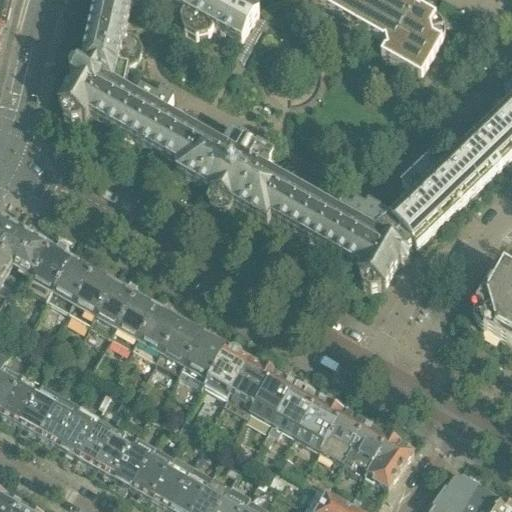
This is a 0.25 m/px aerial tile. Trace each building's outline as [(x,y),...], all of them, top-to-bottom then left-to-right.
[(0,0),(0,11),(8,13),(11,0),(0,0)] [(98,0),(81,73),(78,71),(72,72),(69,77),(71,82),(72,83),(58,109),(62,111),(60,113),(63,122),(71,126),(80,124),(81,122),(85,124),(89,117),(180,169),(176,175),(211,194),(207,201),(210,210),(219,215),(229,213),(233,206),(267,226),(270,220),(362,272),(358,278),(361,280),(360,282),(363,291),(371,296),(380,293),(381,292),(384,294),(398,269),(401,270),(406,269),(409,263),(407,254),(413,249),(417,253),(511,161),(511,91),(504,100),(510,106),(441,173),(430,162),(402,189),(412,200),(390,222),(369,209),(366,214),(356,208),(352,214),(335,205),(330,214),(264,176),(274,159),(232,135),(222,152),(173,124),(166,120),(174,105),(161,98),(158,104),(141,95),(136,104),(124,97),(129,73),(139,67),(142,54),(135,43),(125,41),(133,0),(154,0),(154,1),(185,18),(181,24),(185,37),(197,45),(210,41),(214,34),(242,50),(260,20),(224,0),(98,0)] [(305,0),(324,10),(329,0),(305,0)] [(357,29),(377,40),(400,0),(329,0),(324,10),(342,20),(344,16),(360,25),(357,29)] [(400,0),(377,40),(383,44),(389,42),(390,46),(391,50),(385,52),(381,59),(422,82),(443,45),(433,40),(431,30),(436,20),(400,0)] [(0,35),(3,36),(8,13),(0,11),(0,35)] [(13,253),(22,236),(17,233),(17,231),(0,221),(0,261),(2,263),(7,255),(11,257),(13,253)] [(11,275),(31,288),(52,253),(51,253),(51,249),(46,246),(41,247),(22,236),(13,253),(11,257),(7,255),(2,263),(14,270),(11,275)] [(31,288),(26,297),(48,310),(73,266),(64,261),(63,257),(57,254),(54,254),(52,253),(31,288)] [(0,302),(17,313),(26,297),(31,288),(11,275),(14,270),(2,263),(0,261),(0,302)] [(73,266),(48,310),(69,321),(94,278),(93,277),(92,273),(86,270),(81,271),(73,266)] [(481,311),(484,320),(511,312),(511,276),(499,269),(476,308),(481,311)] [(94,278),(69,321),(90,333),(115,290),(107,285),(106,281),(100,278),(95,279),(94,278)] [(115,290),(90,333),(112,346),(137,302),(135,301),(134,297),(128,294),(124,295),(115,290)] [(0,343),(17,313),(0,302),(0,343)] [(137,302),(112,346),(133,357),(158,314),(150,309),(149,305),(142,302),(138,303),(137,302)] [(483,334),(511,350),(511,312),(484,320),(486,329),(483,334)] [(158,314),(133,357),(156,370),(181,327),(179,325),(178,322),(172,318),(168,319),(158,314)] [(181,327),(156,370),(179,383),(185,373),(204,340),(194,334),(193,330),(187,327),(183,328),(181,327)] [(204,340),(185,373),(192,377),(186,388),(202,396),(204,393),(205,393),(227,353),(225,351),(224,347),(217,344),(214,345),(204,340)] [(0,374),(2,375),(4,371),(14,351),(7,347),(0,360),(0,374)] [(227,353),(205,393),(217,400),(228,406),(230,402),(251,366),(250,365),(250,366),(243,362),(243,361),(241,360),(240,356),(234,352),(229,354),(227,353)] [(61,372),(66,375),(74,362),(68,359),(61,372)] [(74,362),(66,375),(75,381),(83,367),(74,362)] [(230,402),(228,406),(224,412),(246,425),(250,419),(273,379),(264,374),(263,369),(256,365),(253,367),(251,366),(230,402)] [(0,421),(1,422),(24,382),(13,376),(4,371),(2,375),(0,378),(0,421)] [(273,379),(250,419),(263,426),(263,427),(273,432),(296,391),(286,386),(285,382),(278,378),(274,379),(273,379)] [(1,422),(20,433),(43,393),(24,382),(1,422)] [(20,433),(39,444),(63,402),(44,391),(43,393),(20,433)] [(296,391),(273,432),(269,438),(275,441),(274,442),(278,445),(282,438),(295,445),(318,404),(304,396),(296,391)] [(97,410),(103,413),(110,400),(105,397),(97,410)] [(39,444),(56,453),(79,411),(63,402),(39,444)] [(318,404),(295,445),(319,458),(342,417),(341,413),(333,409),(329,410),(329,411),(328,410),(328,409),(318,404)] [(98,422),(79,411),(56,453),(75,464),(93,430),(97,423),(98,422)] [(119,426),(122,427),(130,412),(127,411),(119,426)] [(155,426),(159,419),(160,418),(155,416),(151,424),(155,426)] [(342,417),(319,458),(342,472),(365,430),(357,426),(342,418),(342,417)] [(159,419),(155,426),(164,431),(168,424),(159,419)] [(118,434),(98,423),(99,422),(98,422),(97,423),(93,430),(75,464),(95,475),(114,442),(118,434)] [(178,440),(186,444),(192,432),(184,428),(178,440)] [(365,430),(342,472),(351,477),(365,485),(388,444),(387,443),(386,439),(379,434),(375,435),(374,436),(373,435),(374,435),(365,430)] [(192,432),(186,444),(194,448),(201,452),(207,441),(200,437),(192,432)] [(262,450),(263,449),(267,441),(261,438),(256,447),(262,450)] [(269,438),(267,441),(263,449),(269,452),(274,442),(275,441),(269,438)] [(95,475),(112,485),(132,452),(114,442),(95,475)] [(112,485),(133,497),(152,463),(157,455),(156,454),(149,450),(150,449),(137,442),(132,452),(112,485)] [(388,444),(365,485),(373,490),(374,487),(388,495),(414,458),(412,457),(411,453),(405,449),(400,450),(388,444)] [(133,497),(151,507),(170,473),(169,473),(174,464),(156,453),(156,454),(157,455),(152,463),(133,497)] [(170,473),(151,507),(160,511),(171,511),(188,484),(197,467),(188,461),(179,478),(170,473)] [(278,473),(285,477),(291,467),(283,463),(278,473)] [(269,490),(280,497),(285,488),(274,482),(269,490)] [(435,511),(468,511),(478,494),(480,492),(467,484),(465,487),(458,483),(455,484),(435,511)] [(171,511),(196,511),(207,494),(188,484),(171,511)] [(318,494),(326,499),(331,491),(332,488),(323,484),(318,494)] [(220,511),(229,498),(231,494),(222,489),(216,499),(207,494),(196,511),(220,511)] [(331,491),(326,499),(331,503),(337,494),(331,491)] [(348,511),(331,503),(326,499),(318,494),(306,511),(348,511)] [(468,511),(499,511),(502,508),(478,494),(468,511)] [(1,498),(0,499),(0,511),(16,511),(18,509),(7,503),(7,502),(1,498)] [(220,511),(244,511),(247,508),(234,500),(229,498),(220,511)]
